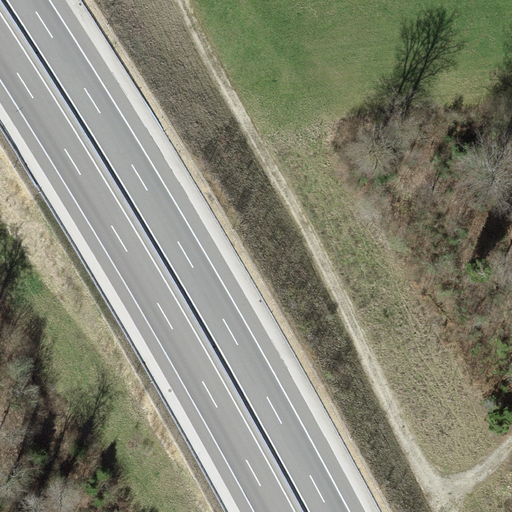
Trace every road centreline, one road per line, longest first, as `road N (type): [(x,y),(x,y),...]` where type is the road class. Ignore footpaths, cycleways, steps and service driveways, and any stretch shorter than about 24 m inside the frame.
road 1 (motorway): [(329,511),(176,238),(27,0)]
road 2 (track): [(446,511),(178,0)]
road 3 (motorway): [(0,45),(273,511)]
